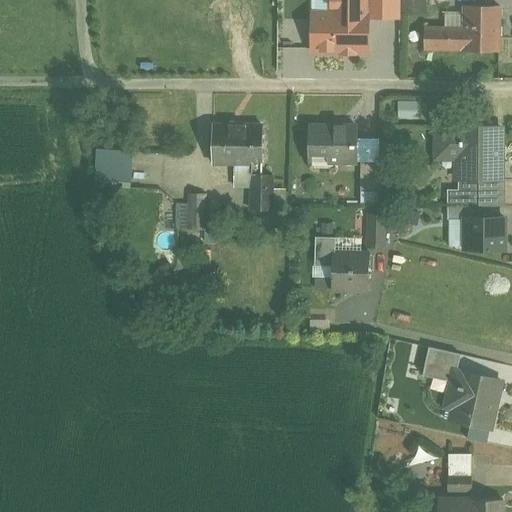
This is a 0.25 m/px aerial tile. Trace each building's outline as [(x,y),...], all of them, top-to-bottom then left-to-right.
[(340,0),(340,6),(316,6),(317,51),(373,51),(373,19),(372,0),(340,0)] [(372,0),(373,19),(400,18),(399,0),(372,0)] [(500,6),(466,5),(466,16),(466,28),(444,28),(426,28),(425,49),(465,50),(465,51),(499,52),(500,6)] [(466,16),(444,15),(444,28),(466,28),(466,16)] [(264,125),(214,125),(213,163),(236,163),(236,160),(253,160),(253,174),(263,174),(264,125)] [(358,126),(311,125),(310,161),(312,161),(312,154),(329,154),(329,162),(358,162),(358,126)] [(501,127),(460,126),(460,130),(440,130),(439,154),(459,154),(459,179),(500,180),(501,127)] [(136,182),(137,150),(99,149),(98,181),(136,182)] [(380,161),(362,161),(362,193),(379,193),(380,161)] [(263,174),(253,174),(253,210),(273,210),(273,174),(263,174)] [(481,189),(449,189),(449,206),(480,206),(481,189)] [(205,193),(191,193),(191,229),(205,229),(205,193)] [(386,215),(370,215),(369,247),(385,248),(386,215)] [(464,249),(505,249),(505,219),(464,219),(464,249)] [(418,223),(403,221),(400,230),(416,233),(418,223)] [(337,237),(317,237),(316,265),(334,266),(335,253),(337,253),(337,237)] [(337,253),(335,253),(334,266),(334,289),(356,290),(356,288),(369,288),(369,291),(370,290),(370,270),(369,270),(370,256),(371,254),(337,253)] [(196,284),(196,254),(180,254),(180,283),(196,284)] [(462,355),(430,347),(424,376),(453,382),(461,384),(464,372),(458,371),(462,355)] [(502,381),(464,372),(461,384),(453,382),(448,403),(460,405),(457,421),(492,429),(496,410),(494,410),(500,383),(502,383),(502,381)] [(473,476),(449,476),(448,491),(472,491),(473,476)] [(503,511),(504,500),(471,499),(471,503),(465,503),(465,499),(443,499),(442,511),(503,511)]
